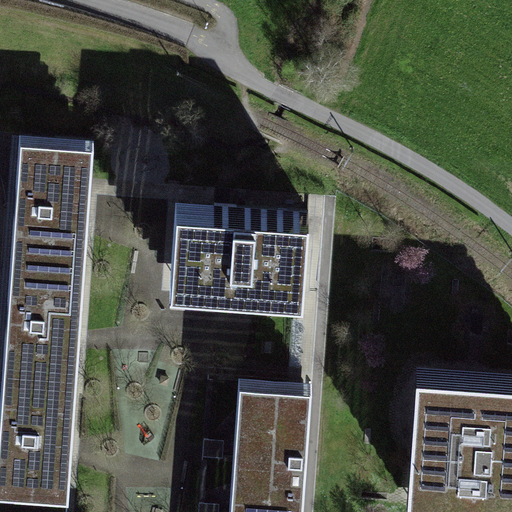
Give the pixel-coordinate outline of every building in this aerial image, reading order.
[(12,253),(86,258),(94,138),(19,134),(12,253)] [(308,209),(175,200),(170,279),(302,288),(308,209)] [(4,365),(77,371),(86,258),(12,253),(4,365)] [(0,415),(0,511),(66,511),(77,371),(4,365),(0,415)] [(511,511),(511,376),(419,370),(410,509),(464,511),(511,511)] [(301,511),(311,385),(241,379),(230,511),(301,511)]
